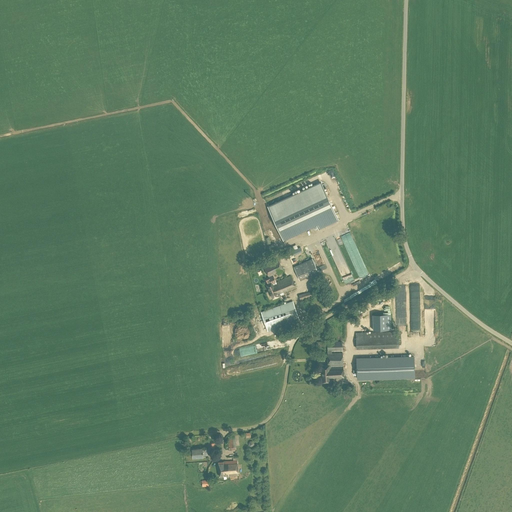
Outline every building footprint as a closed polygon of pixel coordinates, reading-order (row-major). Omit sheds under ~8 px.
[(321,181),(268,206),(284,241),(317,226),(318,230),(339,220),(321,181)] [(292,251),(294,256),(302,252),(300,247),(292,251)] [(300,281),(318,272),(312,259),(294,267),(300,281)] [(276,282),(273,275),(283,270),(278,260),(264,266),(268,277),(271,283),(267,285),(273,299),(281,296),(297,289),(291,276),(276,282)] [(301,302),(319,296),(317,289),(299,295),(301,302)] [(268,332),(300,321),(293,301),(261,312),(268,332)] [(402,312),(397,313),(400,325),(405,323),(402,312)] [(242,341),(244,341),(245,340),(246,340),(247,339),(248,338),(249,337),(250,336),(250,334),(251,333),(251,332),(250,330),(250,329),(249,328),(248,327),(247,326),(246,325),(245,325),(243,324),(242,324),(241,325),(239,325),(238,326),(237,326),(236,327),(235,329),(235,330),(234,331),(234,332),(234,334),(235,335),(235,336),(236,338),(237,339),(238,339),(239,340),(241,340),(242,341)] [(356,349),(398,348),(398,331),(356,333),(356,349)] [(332,353),(331,350),(342,350),(342,342),(328,342),(328,350),(328,366),(321,366),(322,382),(331,382),(331,380),(344,380),(343,353),(332,353)] [(414,360),(368,362),(369,379),(415,378),(414,360)] [(203,450),(202,449),(192,449),(193,458),(203,457),(203,455),(207,455),(207,450),(203,450)] [(229,479),(229,476),(238,476),(237,458),(233,458),(233,461),(218,462),(219,477),(226,476),(227,479),(229,479)]
